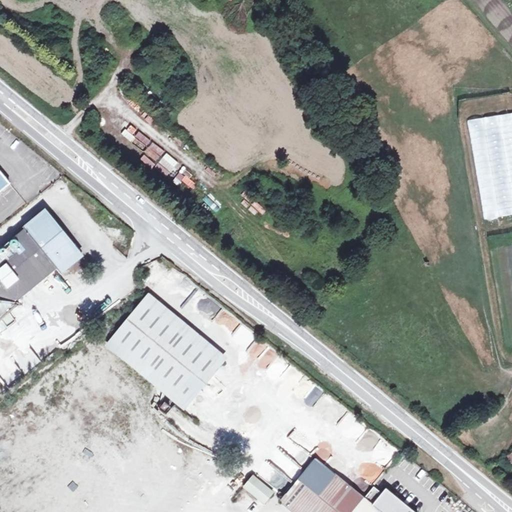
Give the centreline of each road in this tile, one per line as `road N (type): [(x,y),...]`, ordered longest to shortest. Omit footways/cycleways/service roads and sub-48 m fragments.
road 1 (secondary): [(0,93),(511,511)]
road 2 (unknown): [(50,198),(107,270),(120,270),(167,230)]
